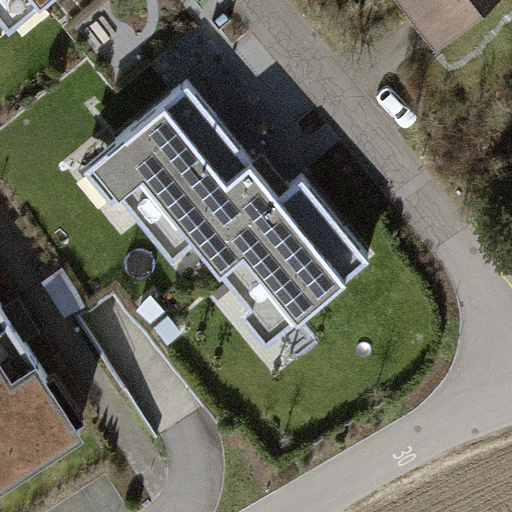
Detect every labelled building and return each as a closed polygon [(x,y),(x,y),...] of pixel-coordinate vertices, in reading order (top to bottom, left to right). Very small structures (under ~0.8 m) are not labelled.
[(9,0),(18,11),(30,0),(9,0)] [(511,5),(511,0),(411,0),(458,53),(511,5)] [(281,194),(187,81),(98,155),(177,250),(196,233),(275,328),(366,252),(303,176),(281,194)] [(64,265),(45,278),(67,311),(86,299),(64,265)] [(0,502),(99,440),(0,282),(0,502)]
